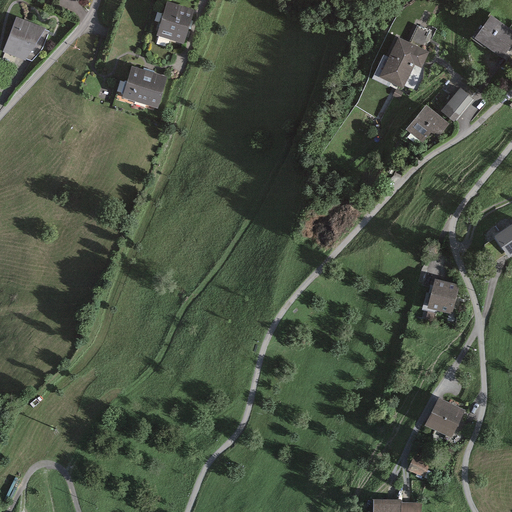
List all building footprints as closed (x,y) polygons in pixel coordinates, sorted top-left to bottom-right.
[(158,32),(183,39),(193,9),(168,1),(158,32)] [(511,40),(511,29),(492,15),(477,35),(502,54),(511,40)] [(5,49),(25,58),(44,28),(17,18),(5,49)] [(399,37),(381,73),(403,83),(414,61),(422,65),(429,51),(399,37)] [(125,94),(157,103),(165,76),(133,66),(125,94)] [(472,97),(461,87),(443,108),(455,118),(472,97)] [(447,123),(426,104),(407,126),(423,139),(431,129),(437,134),(447,123)] [(511,223),(496,233),(509,254),(511,251),(511,223)] [(451,310),(458,284),(436,278),(429,304),(451,310)] [(450,434),(463,410),(440,397),(426,421),(450,434)] [(430,463),(415,455),(409,468),(424,475),(430,463)] [(376,498),(375,511),(420,511),(421,503),(401,502),(401,499),(376,498)]
